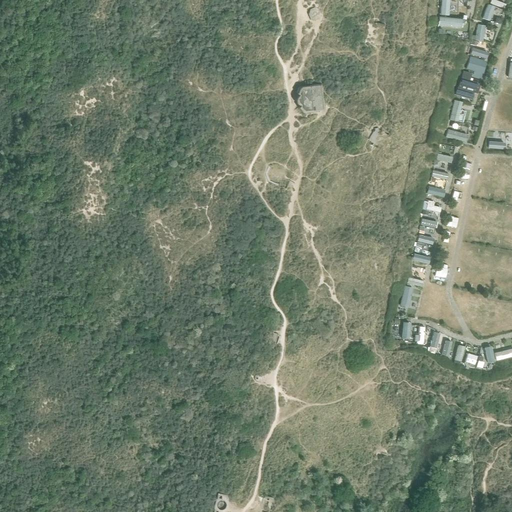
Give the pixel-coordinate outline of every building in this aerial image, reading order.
[(492,11),(493,5),(487,4),(484,18),(489,19),(491,10),(492,11)] [(323,15),(323,14),(323,12),(323,11),(322,9),(321,8),(320,7),(319,6),(317,5),(316,5),(314,5),(313,5),(311,5),(310,6),(309,7),(308,8),(307,9),(306,11),(306,12),(306,15),(306,17),(307,18),(308,19),(309,21),(310,21),(311,22),(313,22),(314,23),(316,22),(317,22),(319,21),(320,21),(321,19),(322,18),(323,17),(323,15)] [(362,18),(357,41),(381,46),(385,23),(362,18)] [(485,58),(486,51),(472,47),(470,53),(485,58)] [(463,71),(456,95),(471,99),(473,92),(474,93),(476,93),(479,84),(478,84),(468,81),(471,74),(463,71)] [(325,111),(321,84),(301,87),(300,87),(299,88),(298,89),(296,93),(298,95),(297,96),(296,97),(295,98),(295,99),(294,100),(294,101),(295,101),(295,102),(296,103),(297,104),(298,105),(299,106),(298,108),(300,111),(301,112),(302,112),(302,113),(303,113),(304,113),(305,113),(325,111)] [(458,121),(463,101),(454,99),(449,118),(458,121)] [(365,142),(382,153),(391,139),(373,128),(371,131),(364,127),(359,134),(367,139),(365,142)] [(432,138),(425,156),(434,157),(437,139),(432,138)] [(280,201),(301,180),(283,162),(271,161),(262,169),(262,183),(280,201)] [(442,196),(444,190),(429,185),(427,192),(442,196)] [(452,201),(461,203),(463,193),(454,191),(452,201)] [(439,211),(440,206),(433,205),(434,201),(425,200),(424,209),(439,211)] [(449,214),(447,223),(454,224),(456,215),(449,214)] [(434,228),(436,221),(422,217),(420,224),(434,228)] [(442,259),(450,260),(452,251),(444,249),(442,259)] [(400,256),(395,274),(409,277),(411,270),(412,267),(414,259),(400,256)] [(407,283),(421,285),(422,280),(408,277),(407,283)] [(402,338),(409,338),(411,322),(403,321),(402,338)] [(415,334),(414,342),(422,343),(423,326),(419,326),(418,334),(415,334)] [(272,350),(278,333),(272,331),(257,372),(256,372),(253,379),(261,382),(263,377),(264,377),(269,364),(277,367),(282,353),(272,350)] [(428,350),(435,351),(440,332),(433,331),(428,350)] [(448,355),(452,341),(446,339),(441,354),(448,355)] [(458,344),(454,359),(461,361),(465,346),(458,344)] [(474,364),(477,356),(467,352),(465,361),(474,364)] [(395,428),(381,425),(374,452),(400,459),(407,432),(413,433),(414,429),(396,424),(395,428)] [(190,498),(189,500),(190,502),(192,503),(194,502),(198,503),(204,508),(207,511),(264,511),(262,511),(264,501),(273,502),(274,497),(265,496),(260,498),(232,492),(231,496),(217,493),(216,499),(215,499),(214,505),(213,509),(214,510),(213,511),(211,511),(199,500),(194,499),(193,498),(192,497),(190,498)] [(274,509),(268,511),(276,511),(290,507),(289,503),(277,508),(273,502),(269,502),(274,509)]
